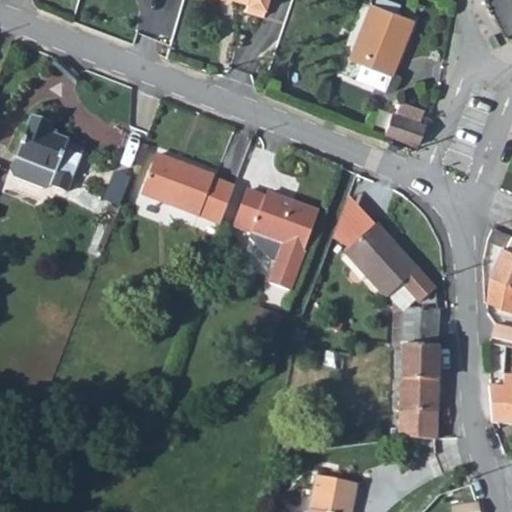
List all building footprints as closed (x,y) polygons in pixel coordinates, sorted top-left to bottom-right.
[(235,0),(248,4),(246,11),(264,16),(268,0),(235,0)] [(392,76),(414,19),(371,2),(349,59),(362,64),(357,78),(385,89),(390,75),(392,76)] [(488,38),(493,48),(500,45),(494,35),(488,38)] [(420,122),(424,110),(400,102),(396,112),(393,112),(385,133),(418,145),(427,125),(420,122)] [(51,122),(32,115),(18,155),(75,175),(85,150),(69,144),(71,141),(48,132),(51,122)] [(399,149),(401,143),(392,140),(389,146),(399,149)] [(69,189),(75,175),(18,155),(12,169),(15,176),(47,187),(53,184),(69,189)] [(168,156),(153,196),(223,224),(237,187),(220,181),(222,177),(168,156)] [(306,296),(335,218),(278,195),(276,200),(255,192),(242,226),(262,234),(287,265),(293,268),(285,289),(306,296)] [(380,221),(351,250),(395,294),(411,279),(429,298),(443,284),(380,221)] [(511,229),(492,221),(488,233),(503,240),(511,244),(511,229)] [(511,244),(503,240),(493,266),(488,298),(510,305),(511,301),(511,244)] [(275,337),(285,313),(256,302),(247,326),(275,337)] [(409,307),(407,344),(441,350),(441,310),(409,307)] [(407,344),(403,449),(423,451),(425,449),(439,451),(441,350),(407,344)] [(489,408),(490,418),(511,419),(511,372),(503,371),(502,383),(489,381),(489,408)] [(341,511),(319,509),(321,493),(304,490),(302,506),(300,511),(341,511)] [(321,493),(319,509),(341,511),(343,511),(346,496),(321,493)] [(481,511),(480,501),(455,503),(456,511),(481,511)]
